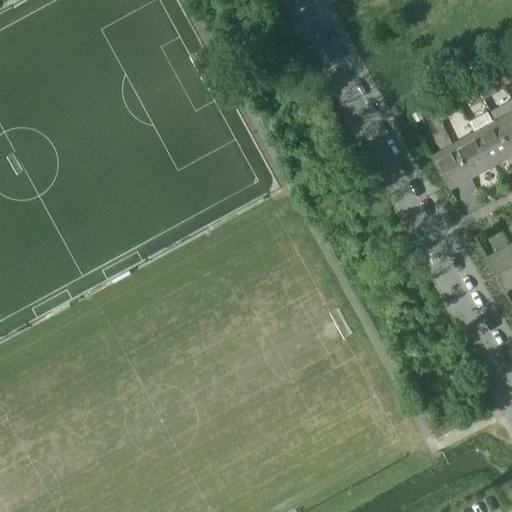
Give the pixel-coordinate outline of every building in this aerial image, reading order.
[(498,91),(494,85),(498,83),(493,74),(476,83),(481,92),(484,99),(498,91)] [(481,92),(476,83),(467,88),(471,97),(481,92)] [(467,88),(458,93),(463,102),(471,97),(467,88)] [(442,121),(455,113),(447,99),(434,107),(442,121)] [(511,111),(496,120),(511,149),(511,111)] [(511,149),(496,120),(474,132),(492,165),(511,154),(511,149)] [(474,132),(454,143),(472,176),(492,165),(474,132)] [(454,143),(432,155),(450,188),(472,176),(454,143)] [(511,250),(509,245),(487,256),(505,289),(511,285),(511,250)]
